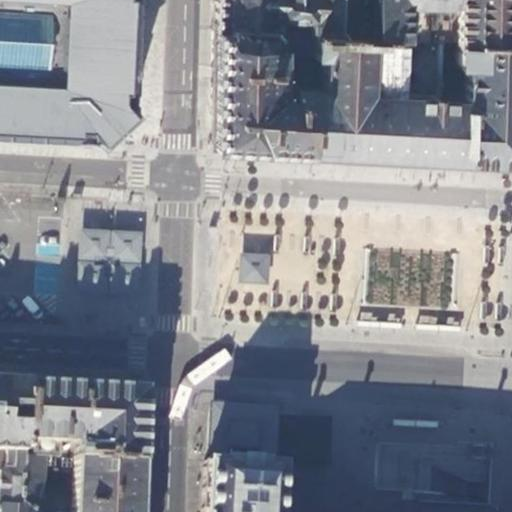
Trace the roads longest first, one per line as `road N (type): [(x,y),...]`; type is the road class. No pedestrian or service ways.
road 1 (residential): [(173,359),(511,376)]
road 2 (residential): [(511,198),(178,176)]
road 3 (residential): [(173,359),(178,176)]
road 4 (residential): [(178,176),(0,167)]
road 5 (residential): [(184,0),(178,176)]
road 6 (residential): [(0,349),(173,359)]
road 7 (residential): [(173,359),(167,511)]
